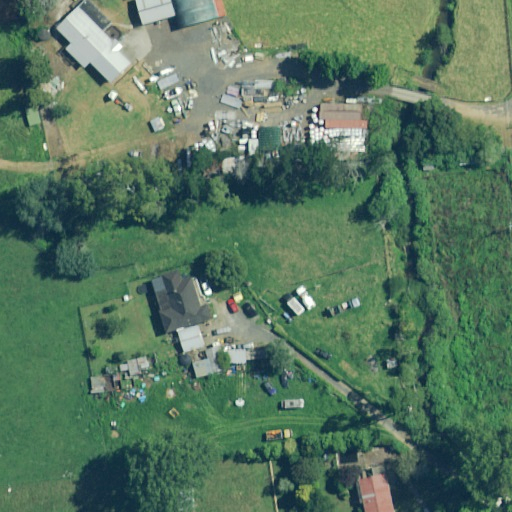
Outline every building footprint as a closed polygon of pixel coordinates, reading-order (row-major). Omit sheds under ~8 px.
[(113,24),(91,0),(87,0),(58,28),(72,43),(65,49),(84,69),(91,63),(107,81),(106,82),(110,87),(133,65),(103,33),(113,24)] [(137,0),(143,23),(177,14),(180,28),(226,16),(221,0),(137,0)] [(165,289),(156,292),(162,311),(159,312),(165,333),(215,319),(210,302),(204,304),(196,276),(182,279),(179,269),(161,275),(165,289)] [(219,345),(205,350),(212,374),(226,370),(219,345)] [(139,372),(135,358),(117,363),(119,372),(128,369),(130,375),(139,372)] [(396,511),(385,463),(356,470),(365,511),(396,511)]
